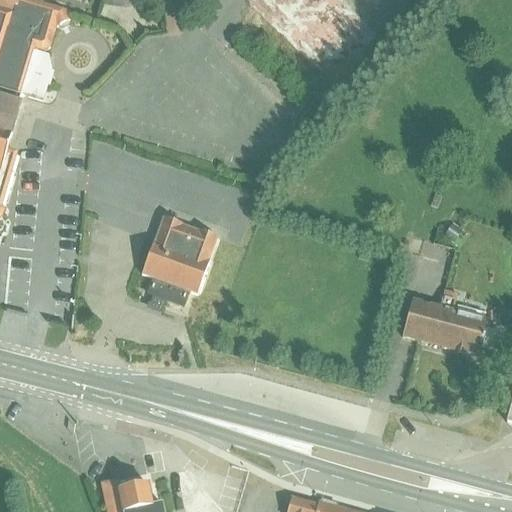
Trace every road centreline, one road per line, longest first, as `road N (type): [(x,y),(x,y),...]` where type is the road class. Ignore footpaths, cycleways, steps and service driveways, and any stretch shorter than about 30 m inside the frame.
road 1 (primary): [(175,411),(239,441),(434,498),(464,491)]
road 2 (primary): [(464,491),(441,473),(175,411)]
road 3 (primary): [(0,364),(175,411)]
